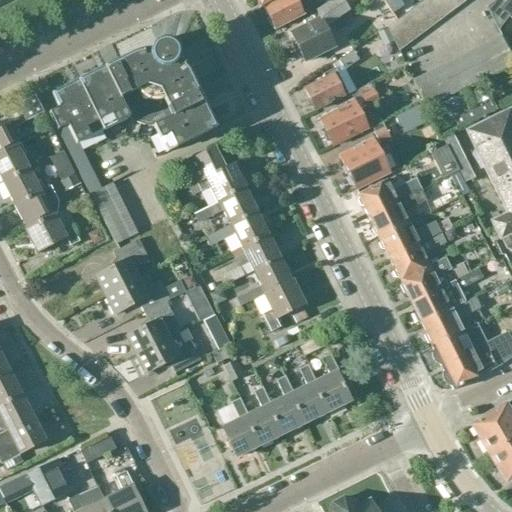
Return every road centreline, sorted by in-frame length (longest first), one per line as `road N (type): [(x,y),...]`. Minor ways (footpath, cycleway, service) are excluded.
road 1 (tertiary): [(217,0),(430,425)]
road 2 (residential): [(0,273),(30,315),(129,413),(179,511)]
road 3 (residential): [(0,81),(162,0)]
road 4 (residential): [(268,511),(383,450)]
